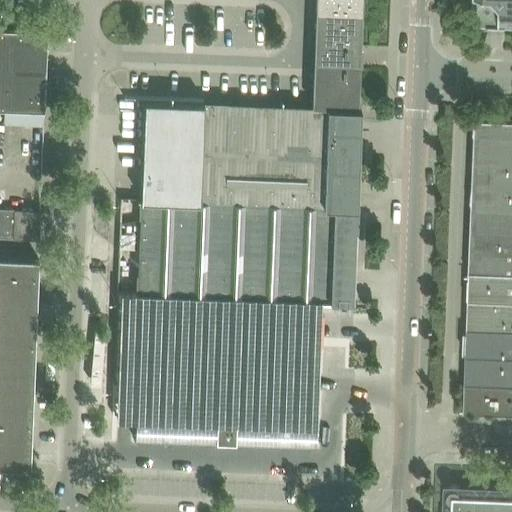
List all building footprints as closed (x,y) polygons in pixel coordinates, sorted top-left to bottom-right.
[(316,0),(317,7),(361,9),(360,0),(316,0)] [(511,25),(511,0),(473,0),(473,17),(474,17),(479,23),(479,24),(511,25)] [(317,7),(315,55),(359,57),(361,9),(317,7)] [(0,106),(44,108),(47,28),(0,25),(0,106)] [(315,55),(313,103),(357,105),(359,57),(315,55)] [(145,96),(141,196),(200,198),(356,205),(357,183),(358,154),(360,105),(357,105),(313,103),(287,102),(204,98),(145,96)] [(511,118),(475,117),(469,270),(511,271),(511,118)] [(356,205),(199,198),(141,196),(137,290),(352,299),(356,205)] [(0,234),(40,236),(41,207),(0,205),(0,234)] [(0,254),(0,464),(30,466),(36,305),(39,256),(0,254)] [(511,271),(469,270),(468,298),(511,299),(511,271)] [(347,423),(352,299),(137,290),(118,289),(112,414),(138,415),(347,423)] [(511,299),(468,298),(467,326),(511,327),(511,299)] [(511,327),(467,326),(466,354),(511,355),(511,327)] [(511,355),(466,354),(465,382),(511,383),(511,355)] [(511,383),(465,382),(464,410),(511,411),(511,383)] [(217,440),(218,419),(138,416),(137,436),(217,440)] [(217,440),(236,440),(237,420),(218,419),(217,440)] [(320,423),(237,420),(236,440),(319,444),(320,423)] [(511,511),(511,490),(463,489),(463,488),(462,487),(461,486),(460,485),(459,484),(458,483),(457,483),(455,483),(453,484),(451,485),(450,486),(450,487),(449,489),(449,491),(449,493),(450,494),(452,495),(452,496),(454,497),(453,511),(511,511)]
